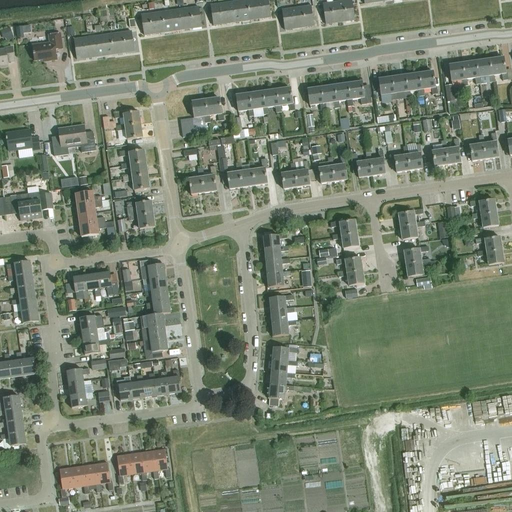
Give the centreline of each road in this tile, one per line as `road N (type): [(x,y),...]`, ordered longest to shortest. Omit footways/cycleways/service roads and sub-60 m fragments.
road 1 (tertiary): [(511,32),(155,83)]
road 2 (residential): [(196,392),(239,386),(252,368),(242,223)]
road 3 (residential): [(50,426),(45,266),(56,263)]
road 4 (residential): [(155,83),(178,246)]
road 5 (tertiary): [(155,83),(0,107)]
road 6 (residential): [(50,426),(189,405),(196,392)]
road 7 (residential): [(178,246),(196,392)]
road 8 (residential): [(369,197),(510,175)]
road 9 (residential): [(242,223),(369,197)]
road 10 (residential): [(178,246),(56,263)]
road 11 (residential): [(0,505),(42,498),(47,480),(38,435),(50,426)]
